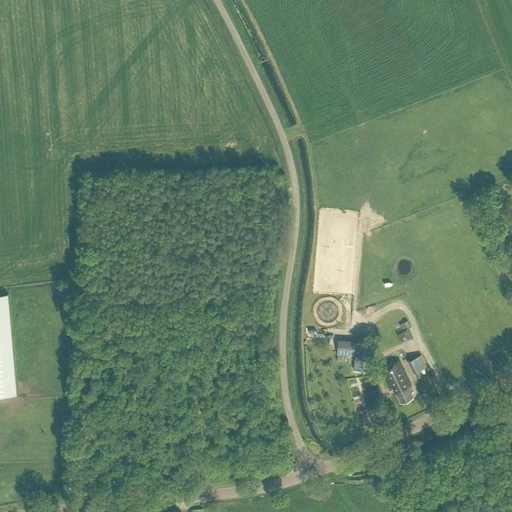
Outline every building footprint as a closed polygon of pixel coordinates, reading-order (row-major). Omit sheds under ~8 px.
[(8,293),(0,294),(0,394),(17,393),(8,293)] [(328,317),(329,307),(318,305),(317,316),(328,317)] [(400,340),(408,335),(402,327),(395,332),(400,340)] [(354,354),(355,339),(338,338),(337,353),(354,354)] [(372,370),(374,343),(356,342),(354,369),(372,370)] [(414,357),(407,360),(413,371),(413,372),(414,372),(416,376),(421,373),(422,373),(420,369),(419,368),(414,357)] [(398,360),(381,368),(390,387),(393,386),(401,400),(401,402),(414,396),(411,391),(413,390),(408,379),(398,360)] [(372,407),(368,391),(362,393),(357,373),(346,375),(354,411),(372,407)]
